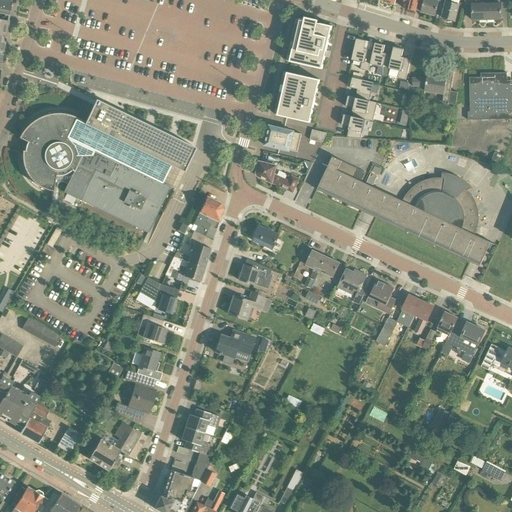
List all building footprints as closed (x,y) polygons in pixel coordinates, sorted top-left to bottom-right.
[(3,0),(0,0),(0,14),(9,16),(11,5),(8,1),(3,0)] [(404,0),(402,7),(416,11),(419,0),(404,0)] [(424,0),(421,12),(436,16),(440,2),(433,0),(424,0)] [(452,0),(451,3),(446,1),(442,18),(455,22),(460,5),(460,0),(452,0)] [(487,20),(487,4),(480,4),(479,0),(465,0),(464,5),(466,5),(473,5),(473,20),(487,20)] [(487,4),(487,20),(502,19),(502,4),(501,4),(501,0),(494,0),(494,4),(487,4)] [(305,20),(300,19),(290,62),(322,69),(332,26),(318,23),(318,20),(305,17),(305,20)] [(0,36),(6,37),(8,22),(0,19),(0,36)] [(367,41),(357,39),(352,60),(370,65),(373,51),(365,49),(367,41)] [(385,46),(375,43),(373,51),(370,65),(389,69),(392,55),(383,53),(385,46)] [(404,50),(394,48),(392,55),(389,69),(408,73),(411,60),(402,58),(404,50)] [(427,78),(412,79),(412,87),(426,86),(425,91),(444,94),(443,102),(448,103),(448,104),(456,105),(458,93),(451,91),(454,74),(445,72),(444,79),(434,77),(427,76),(427,78)] [(319,80),(288,73),(278,116),(310,123),(319,80)] [(468,112),(469,120),(511,119),(511,81),(508,81),(508,73),(481,73),(481,78),(470,78),(470,106),(473,106),(473,112),(468,112)] [(374,83),(353,78),(350,88),(358,90),(356,98),(370,101),(374,83)] [(400,89),(409,91),(409,83),(401,82),(400,89)] [(356,98),(348,96),(346,106),(354,108),(352,117),(365,120),(370,101),(356,98)] [(163,183),(171,166),(184,173),(196,148),(189,145),(189,146),(182,143),(182,142),(182,143),(174,139),(175,138),(174,139),(167,135),(167,134),(167,135),(159,132),(160,131),(159,132),(152,128),(152,127),(151,128),(144,124),(145,123),(144,123),(144,124),(137,121),(138,120),(96,100),(84,124),(76,120),(77,118),(74,117),(72,116),(72,117),(71,116),(70,115),(70,116),(68,115),(65,114),(62,114),(59,114),(57,114),(55,114),(51,114),(48,115),(46,115),(46,116),(44,116),(44,117),(42,117),(39,118),(36,120),(34,121),(34,122),(33,122),(32,123),(31,124),(31,123),(29,125),(27,127),(26,128),(24,130),(24,131),(23,132),(23,133),(22,134),(20,136),(19,138),(23,140),(25,141),(28,142),(26,145),(25,148),(25,151),(23,151),(23,153),(23,157),(23,161),(23,163),(23,164),(24,164),(25,167),(24,168),(25,168),(26,172),(27,174),(28,174),(30,177),(29,177),(30,178),(33,181),(32,181),(34,183),(35,183),(38,185),(37,185),(38,186),(38,185),(41,187),(41,188),(44,189),(44,188),(47,190),(48,190),(52,191),(54,192),(55,181),(57,181),(59,181),(61,181),(61,183),(63,183),(63,182),(68,184),(64,192),(67,194),(71,196),(72,197),(72,196),(76,198),(76,199),(77,199),(79,200),(80,200),(82,201),(81,201),(82,201),(82,202),(83,201),(87,203),(86,204),(87,204),(91,206),(95,208),(95,207),(99,209),(100,210),(102,210),(102,211),(103,211),(104,212),(105,212),(109,214),(110,215),(110,214),(112,215),(114,216),(114,217),(115,217),(117,218),(118,219),(118,218),(120,219),(119,219),(120,220),(121,219),(122,220),(125,221),(124,222),(125,222),(129,224),(130,224),(132,225),(135,227),(139,229),(140,230),(140,229),(142,230),(148,233),(150,230),(149,229),(151,225),(152,226),(152,225),(152,224),(154,220),(154,221),(154,220),(154,219),(155,218),(156,217),(155,217),(156,215),(157,214),(158,211),(159,210),(159,211),(160,210),(159,209),(161,207),(161,206),(161,205),(163,203),(163,202),(165,198),(165,197),(166,195),(167,194),(166,194),(168,190),(169,190),(171,187),(165,184),(164,184),(163,183)] [(352,117),(344,115),(342,125),(350,127),(347,138),(361,139),(365,120),(352,117)] [(294,132),(270,126),(268,133),(267,139),(265,146),(290,151),(298,153),(302,134),(294,133),(294,132)] [(310,140),(323,143),(327,133),(313,130),(310,140)] [(495,152),(491,162),(500,166),(504,157),(495,152)] [(318,187),(361,207),(481,264),(491,243),(475,235),(476,232),(479,222),(479,215),(477,205),(474,199),(468,190),(472,187),(466,182),(458,177),(450,174),(447,173),(442,173),(442,178),(431,179),(425,180),(416,185),(411,190),(404,198),(403,201),(353,178),(357,169),(333,157),(318,187)] [(277,166),(261,162),(259,162),(257,172),(257,173),(257,174),(257,175),(257,176),(258,176),(258,177),(259,177),(293,193),(300,179),(292,176),(289,181),(277,176),(277,175),(275,174),(277,166)] [(375,166),(372,172),(379,176),(382,170),(375,166)] [(371,174),(366,183),(373,186),(377,177),(371,174)] [(195,232),(205,237),(210,225),(206,222),(208,217),(219,222),(223,209),(223,208),(222,208),(221,206),(221,205),(221,204),(207,197),(194,225),(198,226),(195,232)] [(182,222),(181,223),(177,231),(185,235),(189,226),(182,222)] [(271,249),(278,234),(271,231),(270,232),(258,226),(251,240),(271,249)] [(176,252),(174,257),(205,267),(211,249),(202,246),(205,237),(195,232),(193,231),(189,245),(190,246),(188,251),(191,252),(190,257),(176,252)] [(315,281),(318,274),(326,257),(312,250),(306,265),(314,269),(315,266),(318,268),(316,273),(314,272),(311,279),(315,281)] [(200,282),(205,267),(174,257),(165,276),(177,279),(180,269),(179,269),(180,266),(186,268),(183,276),(200,282)] [(318,274),(315,281),(319,282),(319,283),(322,276),(320,275),(323,270),(326,272),(325,274),(333,278),(340,263),(326,257),(318,274)] [(149,275),(159,279),(165,264),(155,260),(149,275)] [(270,275),(271,270),(258,264),(257,269),(243,265),(241,273),(240,273),(238,278),(239,279),(239,280),(254,285),(256,277),(264,279),(266,273),(270,275)] [(354,273),(346,270),(338,287),(357,296),(354,302),(360,304),(367,289),(362,286),(367,276),(355,270),(354,273)] [(136,283),(143,287),(145,282),(147,279),(141,275),(136,283)] [(315,281),(308,278),(305,286),(311,289),(315,281)] [(380,302),(377,308),(390,314),(396,300),(390,297),(394,288),(377,280),(369,297),(380,302)] [(315,281),(311,290),(314,292),(319,282),(315,281)] [(176,300),(166,296),(168,287),(161,285),(156,282),(148,297),(160,304),(158,310),(172,314),(176,300)] [(9,289),(0,304),(0,311),(3,313),(14,292),(9,289)] [(305,299),(317,304),(321,296),(309,290),(305,299)] [(265,298),(257,294),(252,292),(249,302),(233,297),(228,314),(246,320),(250,307),(261,310),(262,308),(265,298)] [(412,322),(415,315),(422,301),(409,295),(403,309),(403,310),(397,323),(402,325),(405,319),(412,322)] [(434,307),(422,301),(415,315),(421,318),(415,332),(420,335),(427,321),(434,307)] [(458,318),(445,312),(438,327),(438,328),(435,335),(440,337),(444,330),(451,333),(458,318)] [(137,335),(143,338),(163,344),(167,330),(161,328),(163,321),(138,313),(143,315),(140,327),(137,335)] [(28,318),(22,329),(27,332),(34,321),(28,318)] [(39,324),(34,321),(27,332),(33,335),(39,324)] [(486,331),(467,322),(460,337),(479,346),(486,331)] [(313,323),(310,330),(321,335),(324,328),(313,323)] [(45,327),(39,324),(33,335),(39,338),(44,328),(45,327)] [(341,328),(334,324),(330,330),(338,334),(341,328)] [(50,331),(44,328),(39,338),(44,341),(50,331)] [(392,333),(383,329),(376,342),(385,347),(392,333)] [(55,334),(50,331),(44,341),(49,344),(55,334)] [(250,355),(255,338),(233,331),(230,339),(221,336),(215,352),(219,353),(218,354),(221,355),(221,354),(225,355),(223,362),(231,365),(236,350),(250,355)] [(61,337),(55,334),(49,344),(55,348),(61,337)] [(12,341),(7,338),(2,348),(7,351),(12,341)] [(422,348),(426,341),(420,338),(417,346),(422,348)] [(428,338),(426,341),(422,348),(428,351),(433,340),(428,338)] [(262,339),(258,351),(265,353),(269,341),(262,339)] [(142,355),(139,366),(138,368),(139,368),(145,370),(146,368),(154,371),(154,370),(157,370),(159,364),(156,363),(159,353),(147,349),(149,344),(138,340),(134,353),(142,355)] [(447,340),(441,352),(448,356),(454,344),(447,340)] [(18,344),(12,341),(7,351),(13,354),(18,344)] [(109,352),(113,344),(108,341),(104,349),(109,352)] [(23,347),(18,344),(13,354),(18,357),(23,347)] [(511,367),(511,349),(509,348),(507,352),(506,352),(493,346),(482,367),(490,371),(496,360),(511,367)] [(111,366),(107,374),(117,379),(123,368),(118,365),(116,369),(111,366)] [(145,370),(139,368),(137,374),(146,377),(148,371),(145,370)] [(132,396),(152,402),(156,390),(151,389),(152,386),(153,387),(155,380),(156,381),(156,380),(128,371),(125,379),(135,383),(136,385),(132,396)] [(0,417),(15,425),(15,424),(23,428),(32,411),(37,403),(40,397),(31,391),(29,396),(12,386),(14,382),(6,378),(3,376),(1,380),(0,379),(0,417)] [(364,381),(362,386),(363,387),(370,390),(372,385),(366,382),(364,381)] [(149,414),(152,402),(132,396),(129,407),(117,403),(114,412),(142,426),(143,423),(142,423),(144,416),(143,415),(143,412),(149,414)] [(288,396),(284,403),(297,409),(301,401),(288,396)] [(32,411),(23,428),(21,433),(39,443),(47,428),(41,424),(44,418),(45,418),(50,410),(37,403),(32,411)] [(185,427),(205,434),(205,433),(204,433),(207,425),(216,428),(219,416),(196,409),(196,410),(194,416),(189,414),(189,415),(186,427),(185,427)] [(121,438),(119,442),(115,448),(120,451),(134,460),(147,437),(123,423),(116,435),(121,438)] [(66,426),(57,447),(70,453),(80,433),(66,426)] [(205,434),(185,427),(185,428),(182,439),(181,439),(181,440),(186,442),(184,448),(183,448),(200,454),(207,456),(210,444),(202,442),(204,434),(205,434)] [(119,442),(105,433),(102,439),(101,439),(89,459),(108,471),(113,464),(117,466),(121,460),(116,458),(120,451),(115,448),(119,442)] [(200,454),(198,460),(210,464),(213,458),(207,456),(200,454)] [(207,469),(210,464),(198,460),(196,466),(207,469)] [(458,460),(454,468),(466,475),(470,466),(458,460)] [(501,481),(506,472),(488,462),(483,471),(501,481)] [(207,469),(196,466),(195,465),(193,471),(205,475),(207,470),(207,469)] [(154,508),(160,511),(185,511),(191,501),(190,501),(193,493),(189,491),(193,479),(194,479),(194,478),(191,477),(170,470),(170,471),(167,480),(167,481),(164,489),(164,490),(166,491),(164,498),(160,496),(154,508)] [(205,475),(201,481),(201,482),(210,487),(216,474),(207,470),(205,475)] [(287,488),(294,491),(303,473),(296,470),(287,488)] [(205,475),(193,471),(191,477),(194,478),(194,479),(201,481),(205,475)] [(14,482),(0,473),(0,504),(1,505),(14,482)] [(313,482),(303,478),(298,488),(308,492),(313,482)] [(34,511),(35,510),(38,511),(40,511),(48,500),(43,497),(43,496),(43,493),(39,490),(36,491),(35,492),(27,487),(23,493),(20,491),(13,503),(17,505),(14,508),(15,508),(12,511),(34,511)] [(294,491),(287,488),(280,502),(286,505),(294,491)] [(215,511),(224,494),(219,492),(213,503),(208,500),(208,499),(204,507),(197,503),(192,511),(215,511)] [(62,511),(63,511),(71,500),(62,495),(51,511),(61,511),(62,511)] [(253,500),(246,496),(244,499),(237,495),(230,508),(237,511),(255,511),(259,506),(252,502),(253,500)] [(76,511),(80,506),(71,500),(63,511),(62,511),(61,511),(76,511)]
